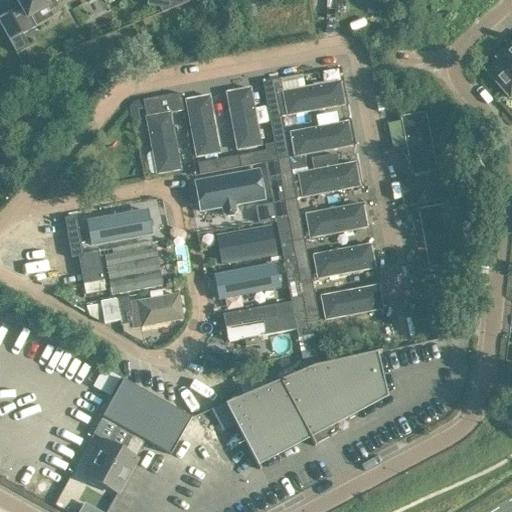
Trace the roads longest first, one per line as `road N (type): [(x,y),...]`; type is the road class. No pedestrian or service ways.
road 1 (residential): [(14,212),(122,86),(357,47),(405,326)]
road 2 (residential): [(306,511),(455,432),(485,383),(511,140),(454,64),(459,42),(511,0)]
road 3 (residential): [(14,212),(160,187),(177,198),(199,329),(173,355),(148,357),(0,273)]
